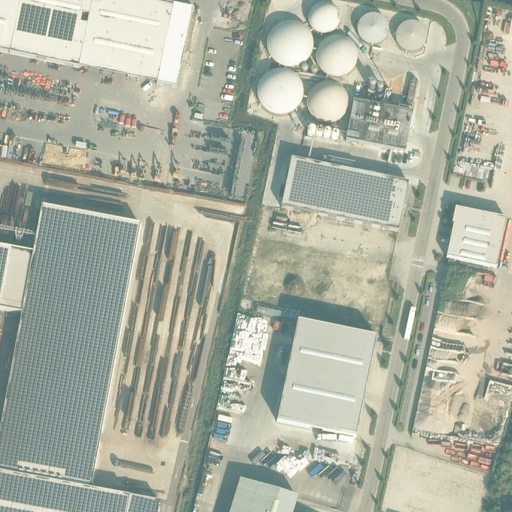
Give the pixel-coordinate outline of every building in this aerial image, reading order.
[(0,0),(0,53),(79,69),(126,79),(137,81),(155,85),(156,85),(173,7),(174,7),(174,6),(142,0),(0,0)] [(334,31),(338,28),(339,24),(340,19),(338,12),(335,9),(332,6),(328,5),(324,4),(319,5),(315,8),(311,13),(310,16),(310,22),(311,27),(314,30),(318,33),(323,35),(328,35),(331,34),(334,31)] [(382,43),(386,39),(388,35),(388,30),(386,24),(383,20),(380,18),(376,16),(372,16),(368,17),(363,20),(359,25),(358,28),(358,34),(359,39),(362,42),(366,45),(371,46),(376,46),(379,45),(382,43)] [(304,65),(309,59),(312,53),(312,46),(310,36),(305,31),(301,27),(295,25),(288,24),(282,25),(275,29),(269,37),(267,42),(267,51),(269,58),(273,63),(280,68),(287,70),(294,69),(299,68),(304,65)] [(420,51),(424,47),(425,43),(426,38),(424,32),(421,28),(418,26),(414,24),(410,24),(405,25),(401,27),(397,32),(396,36),(396,42),(397,46),(400,50),(404,53),(409,54),(414,54),(417,53),(420,51)] [(350,74),(354,69),(357,63),(357,57),(355,48),(351,43),(347,40),(342,38),(335,37),(329,38),(323,42),(318,49),(316,54),(316,62),(318,68),(322,73),(328,77),(334,78),(341,78),(345,77),(350,74)] [(295,112),(300,107),(303,101),(304,93),(301,84),(297,78),(292,75),(286,72),(279,72),(273,73),(266,77),(260,85),(258,90),(258,99),(261,106),(265,111),(271,115),(278,117),(285,117),(290,115),(295,112)] [(341,120),(345,115),(348,110),(349,103),(346,94),(342,89),(338,86),(333,84),(326,83),(321,85),(314,88),(309,95),(308,100),(307,108),(310,114),(313,119),(319,123),(325,125),(332,125),(336,123),(341,120)] [(404,154),(412,114),(353,102),(345,142),(404,154)] [(408,184),(291,160),(280,209),(398,233),(408,184)] [(0,248),(0,311),(21,315),(0,425),(0,511),(126,511),(129,499),(90,492),(140,226),(41,208),(32,254),(0,248)] [(452,226),(446,259),(495,270),(506,220),(454,209),(451,226),(452,226)] [(374,340),(295,323),(274,422),(353,439),(374,340)] [(297,500),(239,482),(229,511),(284,511),(289,498),(296,500),(297,500)] [(156,511),(158,504),(129,498),(129,499),(126,511),(156,511)]
